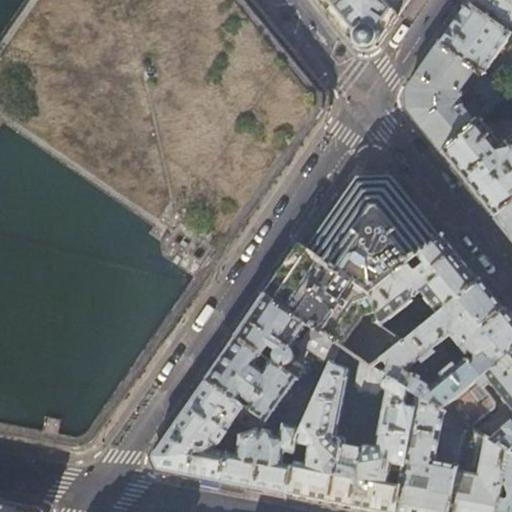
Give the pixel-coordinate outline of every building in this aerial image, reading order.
[(0,0),(0,427),(77,443),(91,437),(318,113),(318,99),(236,0),(0,0)] [(318,0),(334,19),(357,47),(376,47),(386,33),(398,16),(384,0),(318,0)] [(384,0),(398,16),(408,0),(384,0)] [(511,0),(468,0),(467,3),(511,35),(511,34),(511,0)] [(511,35),(467,3),(454,22),(438,44),(475,70),(492,82),(500,69),(492,63),(511,35)] [(461,89),(475,70),(438,44),(423,67),(406,90),(407,109),(426,133),(442,152),(476,123),(462,106),(461,89)] [(511,137),(506,143),(499,142),(480,119),(476,123),(442,152),(469,185),(494,216),(511,201),(511,137)] [(320,233),(308,250),(370,293),(440,237),(439,237),(422,215),(405,194),(391,177),(358,178),(351,188),(320,233)] [(511,201),(494,216),(511,238),(511,201)] [(444,234),(440,237),(370,293),(381,322),(406,340),(420,329),(412,320),(408,323),(394,316),(414,300),(412,297),(421,290),(426,296),(425,297),(438,314),(481,279),(463,257),(444,234)] [(370,293),(308,250),(300,244),(282,269),(265,294),(340,344),(349,350),(360,357),(374,366),(385,358),(406,340),(381,322),(370,293)] [(491,291),(481,279),(438,314),(420,329),(406,340),(385,358),(391,365),(383,372),(411,389),(417,379),(407,372),(409,369),(450,335),(458,346),(505,309),(491,291)] [(253,312),(235,336),(289,372),(295,363),(292,360),(293,358),(294,353),(293,350),(290,347),(295,340),(331,363),(340,344),(265,294),(253,312)] [(511,317),(505,309),(458,346),(464,353),(472,353),(472,358),(465,358),(432,385),(427,385),(417,379),(411,389),(420,395),(442,409),(505,358),(511,352),(511,351),(511,317)] [(289,372),(235,336),(222,355),(205,379),(238,401),(242,395),(253,402),(248,408),(268,421),(283,399),(287,403),(289,402),(294,397),(293,394),(288,391),(297,378),(289,372)] [(342,364),(349,350),(340,344),(331,363),(319,392),(308,416),(304,426),(297,441),(287,496),(342,506),(372,511),(396,511),(420,395),(411,389),(383,372),(374,366),(360,357),(353,385),(356,390),(379,394),(384,391),(386,386),(390,389),(380,442),(367,439),(363,440),(361,441),(360,443),(344,440),(344,438),(343,435),(341,433),(336,432),(348,373),(347,368),(345,366),(342,364)] [(511,351),(511,352),(511,364),(511,366),(505,358),(442,409),(445,410),(467,424),(470,426),(491,409),(492,404),(480,390),(489,383),(511,411),(511,418),(488,437),(510,451),(511,448),(511,351)] [(238,401),(205,379),(178,420),(152,456),(158,470),(189,476),(221,483),(229,442),(222,441),(229,431),(228,430),(238,415),(258,429),(272,424),(268,421),(248,408),(238,401)] [(308,416),(319,392),(306,384),(289,408),(308,416)] [(445,410),(442,409),(420,395),(396,511),(449,511),(458,471),(463,445),(465,431),(442,426),(445,410)] [(274,423),(272,424),(258,429),(229,440),(229,442),(221,483),(248,488),(287,496),(297,441),(304,426),(285,423),(281,437),(275,436),(273,430),(274,423)] [(488,437),(470,426),(467,424),(465,431),(463,445),(485,450),(480,475),(458,471),(449,511),(498,511),(511,451),(510,451),(488,437)] [(511,511),(511,451),(498,511),(511,511)] [(16,504),(0,501),(0,511),(41,511),(40,509),(16,504)]
